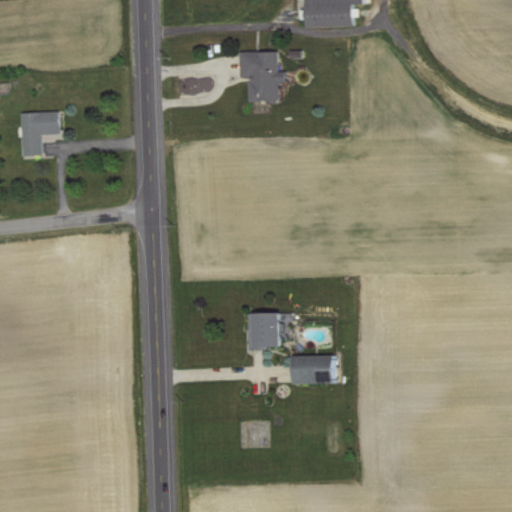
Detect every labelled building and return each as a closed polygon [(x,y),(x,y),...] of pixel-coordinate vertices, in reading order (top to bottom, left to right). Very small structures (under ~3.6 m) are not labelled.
[(314,0),(316,28),(363,27),(363,5),(374,5),(373,0),(314,0)] [(251,52),(252,78),(260,78),(260,102),(290,102),(290,83),(297,83),(297,71),(290,72),(289,51),(251,52)] [(52,156),(52,135),(69,135),(68,112),(32,113),(33,157),(52,156)] [(292,348),(291,313),(259,314),(259,349),(292,348)] [(304,385),(345,384),(344,356),(304,356),(304,385)]
